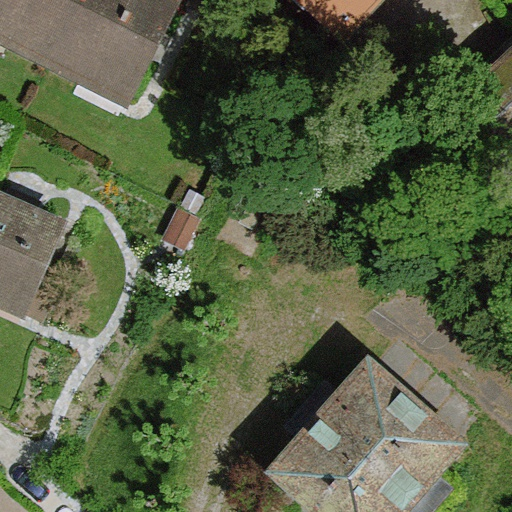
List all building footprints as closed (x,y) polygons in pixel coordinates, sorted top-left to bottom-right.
[(0,0),(0,22),(20,32),(14,44),(50,61),(79,0),(0,0)] [(79,0),(50,61),(85,79),(91,67),(137,90),(181,3),(174,0),(79,0)] [(299,0),(338,39),(375,0),(299,0)] [(511,157),(511,155),(511,59),(463,105),(511,157)] [(0,199),(0,292),(32,307),(67,229),(0,199)] [(372,366),(275,473),(317,511),(404,511),(462,446),(372,366)]
